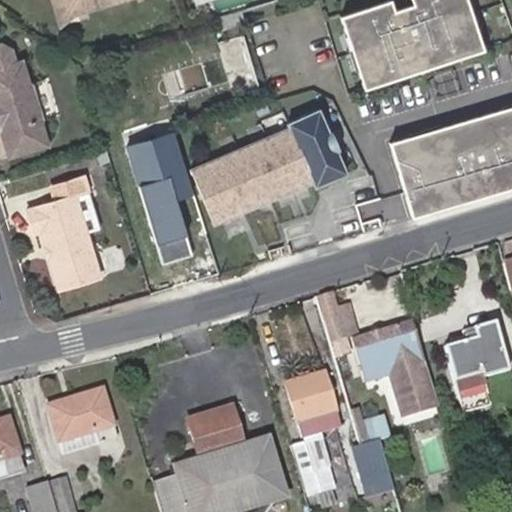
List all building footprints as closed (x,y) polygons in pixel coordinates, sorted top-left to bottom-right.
[(62,0),(55,0),(63,26),(80,12),(64,3),(62,0)] [(62,0),(64,3),(80,12),(119,0),(62,0)] [(462,0),(393,0),(337,18),(360,90),(480,52),(462,0)] [(272,16),(269,4),(211,22),(215,34),(272,16)] [(0,104),(8,130),(2,132),(9,158),(50,145),(44,121),(43,121),(31,83),(32,83),(24,59),(18,60),(14,48),(3,41),(0,42),(0,104)] [(511,108),(386,147),(408,219),(511,187),(511,108)] [(215,223),(313,182),(315,187),(346,173),(320,109),(289,123),(291,127),(193,169),(215,223)] [(174,130),(125,145),(161,265),(193,255),(176,199),(193,193),(174,130)] [(103,279),(77,198),(92,194),(87,179),(56,189),(60,203),(30,212),(36,236),(43,234),(61,292),(103,279)] [(318,296),(323,314),(338,310),(333,292),(318,296)] [(323,314),(330,338),(352,332),(345,308),(338,310),(323,314)] [(438,403),(414,319),(353,336),(365,377),(389,371),(402,414),(438,403)] [(472,330),(475,339),(464,342),(443,348),(460,412),(485,404),(479,381),(505,374),(493,324),(472,330)] [(475,339),(472,330),(462,333),(464,342),(475,339)] [(286,383),(302,435),(304,434),(313,432),(317,430),(340,423),(324,371),(286,383)] [(123,446),(108,391),(52,408),(67,462),(123,446)] [(177,475),(155,481),(164,511),(266,511),(269,509),(273,500),(286,496),(269,436),(245,443),(234,406),(190,420),(200,456),(175,464),(177,475)] [(365,448),(379,443),(390,440),(384,419),(359,427),(365,448)] [(13,422),(0,425),(0,481),(9,479),(27,474),(13,422)] [(505,456),(496,425),(485,428),(493,459),(505,456)] [(306,441),(315,467),(328,464),(317,430),(313,432),(304,434),(306,441)] [(315,467),(306,441),(293,445),(306,489),(333,481),(328,464),(315,467)] [(365,448),(357,450),(353,451),(362,483),(388,477),(379,443),(365,448)] [(65,511),(80,511),(71,478),(57,482),(65,511)] [(380,511),(397,507),(390,485),(367,492),(373,511),(380,511)] [(55,511),(49,489),(29,494),(33,511),(55,511)]
